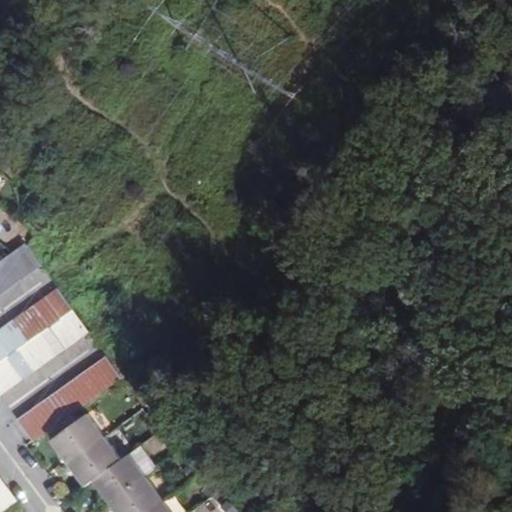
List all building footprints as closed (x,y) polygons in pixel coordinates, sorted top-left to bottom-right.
[(24,243),(0,260),(0,293),(40,265),(24,243)] [(59,288),(48,296),(63,317),(74,309),(59,288)] [(63,317),(48,296),(37,304),(52,325),(63,317)] [(52,325),(37,304),(26,312),(41,333),(52,325)] [(90,330),(74,309),(63,317),(79,339),(90,330)] [(15,320),(30,341),(41,333),(26,312),(15,320)] [(67,346),(79,339),(63,317),(52,325),(67,346)] [(19,349),(30,341),(15,320),(0,329),(0,362),(8,357),(19,349)] [(52,325),(41,333),(56,354),(67,346),(52,325)] [(30,341),(45,362),(56,354),(41,333),(30,341)] [(45,362),(30,341),(19,349),(34,370),(45,362)] [(34,370),(19,349),(8,357),(23,378),(34,370)] [(107,356),(41,403),(30,411),(19,419),(34,441),(45,433),(123,378),(107,356)] [(23,378),(8,357),(0,362),(0,369),(12,386),(23,378)] [(12,386),(0,369),(0,393),(1,394),(12,386)] [(87,486),(96,480),(123,460),(89,414),(53,440),(87,486)] [(160,468),(143,445),(131,454),(148,477),(160,468)] [(119,511),(174,511),(148,477),(131,454),(123,460),(96,480),(119,511)] [(0,511),(2,511),(19,501),(0,476),(0,511)]
